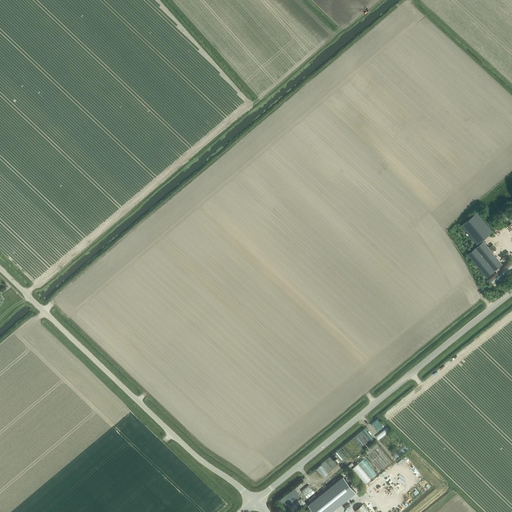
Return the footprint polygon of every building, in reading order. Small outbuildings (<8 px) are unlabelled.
[(505,225),(511,218),(511,214),(509,211),(500,219),(505,225)] [(476,212),(461,224),(477,244),(492,231),(476,212)] [(467,254),(475,263),(486,277),(502,264),(483,241),(467,254)] [(495,286),(511,271),(511,259),(511,258),(488,277),(495,286)] [(344,482),(309,510),(310,511),(338,511),(357,497),(344,482)] [(313,490),(309,485),(302,491),(306,496),(313,490)] [(288,509),(289,511),(295,511),(306,503),(303,500),(301,498),(288,509)] [(356,510),(357,511),(371,511),(364,503),(356,510)]
